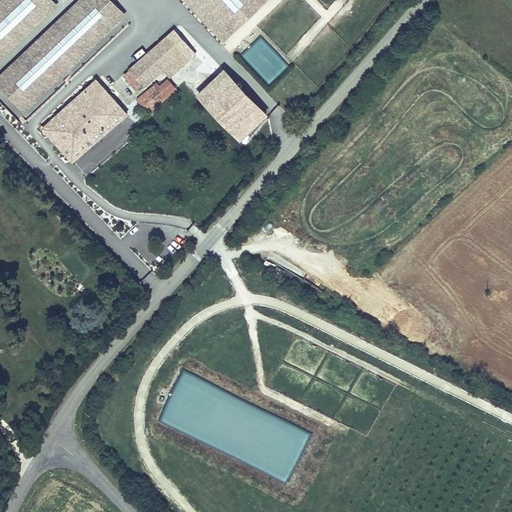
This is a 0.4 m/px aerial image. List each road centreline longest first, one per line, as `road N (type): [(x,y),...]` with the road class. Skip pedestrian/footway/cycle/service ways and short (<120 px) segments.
road 1 (tertiary): [(424,0),(102,362),(50,439)]
road 2 (unknown): [(245,297),(214,309),(175,340),(145,380),(140,444),(187,511)]
road 3 (unknown): [(511,420),(261,298)]
